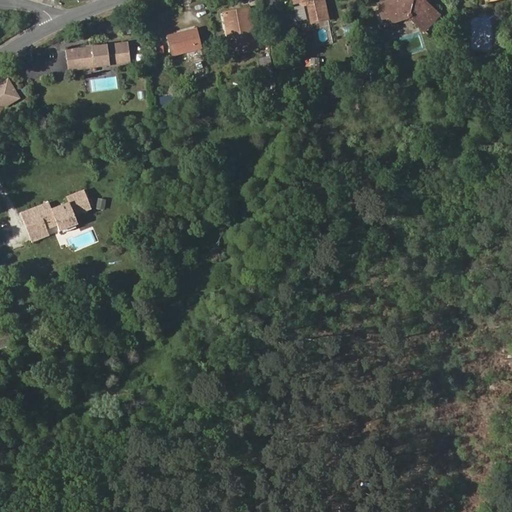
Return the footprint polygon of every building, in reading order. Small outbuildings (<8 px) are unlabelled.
[(328,19),(324,0),(292,0),(293,3),(306,1),(311,23),(328,19)] [(426,3),(423,0),(422,0),(390,0),(380,3),(385,24),(409,17),(423,30),(438,15),(426,3)] [(294,22),(305,22),(305,6),(294,6),(294,22)] [(256,49),(248,8),(228,11),(235,53),(256,49)] [(235,53),(228,11),(222,13),(230,54),(235,53)] [(134,33),(132,24),(123,26),(124,34),(134,33)] [(201,48),(195,29),(168,36),(172,55),(201,48)] [(130,62),(128,42),(113,44),(65,50),(68,70),(112,65),(130,62)] [(273,73),(270,56),(260,58),(262,75),(273,73)] [(319,76),(318,57),(310,57),(311,77),(319,76)] [(0,82),(0,109),(19,100),(9,79),(0,82)] [(344,88),(344,81),(334,82),(335,90),(344,88)] [(78,224),(74,215),(91,209),(84,190),(66,197),(68,203),(52,209),(49,202),(20,213),(26,229),(44,222),(47,229),(57,225),(59,231),(62,230),(75,225),(78,224)] [(104,207),(105,200),(98,199),(97,206),(104,207)] [(47,229),(44,222),(26,229),(31,242),(49,235),(47,229)]
